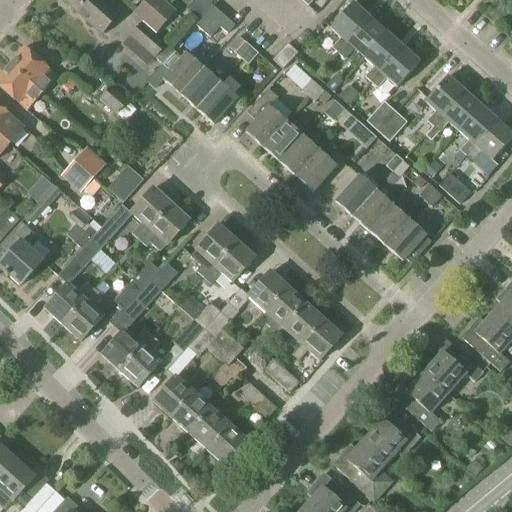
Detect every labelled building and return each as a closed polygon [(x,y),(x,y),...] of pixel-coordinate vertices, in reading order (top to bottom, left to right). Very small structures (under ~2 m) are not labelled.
[(102,36),(119,16),(101,0),(69,0),(66,4),(102,36)] [(157,35),(176,13),(161,0),(146,0),(134,15),(157,35)] [(338,54),(368,19),(352,5),(331,30),(341,39),(332,49),(338,54)] [(227,39),(235,30),(211,9),(194,28),(211,43),(220,33),(227,39)] [(363,59),(385,34),(368,19),(338,54),(345,60),(354,51),(363,59)] [(155,60),(156,59),(167,46),(142,24),(129,38),(155,60)] [(371,84),(401,49),(385,34),(363,59),(374,68),(365,78),(371,84)] [(242,61),(252,50),(238,38),(229,49),(242,61)] [(273,61),(283,71),(298,55),(288,45),(273,61)] [(397,89),(419,64),(401,49),(371,84),(377,90),(386,80),(397,89)] [(41,95),(56,79),(49,72),(25,50),(10,67),(41,95)] [(248,66),(258,55),(252,50),(242,61),(248,66)] [(182,59),(174,52),(162,65),(170,72),(163,80),(182,97),(204,72),(185,56),(182,59)] [(27,111),(41,95),(10,67),(0,78),(0,88),(19,105),(20,104),(27,111)] [(198,111),(220,86),(204,72),(182,97),(198,111)] [(325,86),(333,93),(341,84),(334,77),(325,86)] [(433,128),(464,94),(447,79),(425,104),(435,113),(427,123),(433,128)] [(318,88),(318,87),(311,81),(301,93),(308,99),(308,98),(318,88)] [(215,126),(236,101),(220,86),(198,111),(215,126)] [(125,124),(136,112),(128,103),(110,87),(104,95),(99,101),(116,116),(117,115),(125,124)] [(318,87),(308,99),(314,105),(318,100),(324,93),(318,87)] [(263,149),(286,123),(270,109),(278,100),(268,91),(247,115),(256,123),(246,134),(263,149)] [(324,93),(318,100),(325,106),(331,99),(324,93)] [(458,133),(480,108),(464,94),(433,128),(439,133),(439,134),(448,124),(458,133)] [(378,134),(395,114),(384,104),(366,123),(378,134)] [(0,138),(2,140),(16,123),(10,118),(10,117),(0,108),(0,138)] [(466,157),(497,123),(480,108),(458,133),(468,142),(460,152),(466,157)] [(334,122),(341,128),(351,117),(344,111),(334,122)] [(405,158),(411,151),(396,136),(407,124),(395,114),(378,134),(405,158)] [(357,122),(351,117),(341,128),(347,133),(357,122)] [(279,164),(302,138),(286,123),(263,149),(279,164)] [(491,162),(511,139),(511,136),(497,123),(466,157),(472,163),(481,153),(491,162)] [(433,128),(425,137),(431,142),(439,133),(433,128)] [(295,178),(318,153),(302,138),(279,164),(295,178)] [(98,185),(109,173),(104,169),(106,167),(87,150),(74,164),(98,185)] [(312,194),(335,168),(318,153),(295,178),(312,194)] [(386,168),(392,174),(402,162),(396,156),(386,168)] [(409,168),(402,162),(392,174),(399,180),(409,168)] [(92,199),(101,189),(98,186),(98,185),(74,164),(62,178),(80,195),(84,191),(92,199)] [(460,207),(471,194),(449,175),(438,187),(460,207)] [(353,218),(375,193),(358,178),(335,202),(353,218)] [(418,197),(425,204),(435,192),(428,186),(418,197)] [(24,220),(21,223),(21,224),(26,229),(29,225),(31,226),(61,194),(54,187),(24,219),(24,220)] [(139,242),(149,231),(171,207),(153,190),(131,215),(142,224),(132,235),(139,242)] [(442,198),(435,192),(425,204),(431,209),(442,198)] [(369,233),(391,208),(375,193),(353,218),(369,233)] [(95,236),(90,242),(100,252),(132,217),(122,207),(95,236)] [(167,247),(189,223),(171,207),(149,231),(139,242),(146,248),(156,237),(167,247)] [(386,248),(408,223),(391,208),(369,233),(386,248)] [(90,220),(78,210),(69,221),(81,231),(90,220)] [(0,243),(19,222),(7,211),(0,218),(0,243)] [(425,238),(408,223),(386,248),(403,263),(405,261),(411,266),(431,244),(425,239),(425,238)] [(26,229),(21,224),(0,247),(10,255),(0,265),(0,269),(21,288),(44,263),(29,249),(29,243),(35,237),(26,229)] [(203,280),(214,268),(236,243),(218,228),(190,259),(201,268),(196,274),(203,280)] [(81,251),(95,236),(89,230),(74,245),(81,251)] [(100,252),(90,242),(82,251),(58,277),(68,287),(100,252)] [(203,280),(211,286),(221,275),(232,284),(254,260),(236,243),(214,268),(203,280)] [(133,282),(144,291),(151,284),(160,273),(149,264),(133,282)] [(160,273),(151,284),(161,293),(177,275),(167,265),(160,273)] [(266,314),(288,290),(270,274),(248,297),(248,298),(249,300),(266,314)] [(101,317),(103,318),(112,327),(144,291),(133,282),(101,317)] [(511,282),(496,301),(501,305),(493,315),(511,332),(511,282)] [(144,291),(112,327),(121,335),(124,332),(125,334),(161,293),(151,284),(144,291)] [(85,303),(95,292),(88,285),(78,296),(67,286),(45,311),(62,327),(85,303)] [(283,330),(305,306),(288,290),(266,314),(283,330)] [(248,298),(248,297),(241,291),(220,313),(204,331),(214,341),(223,332),(238,314),(238,313),(249,300),(248,298)] [(101,317),(92,309),(102,298),(95,292),(85,303),(62,327),(80,343),(103,318),(101,317)] [(204,331),(220,313),(209,304),(193,322),(204,331)] [(301,346),(323,322),(305,306),(283,330),(301,346)] [(511,340),(511,332),(493,315),(484,324),(479,320),(462,339),(500,373),(509,364),(499,355),(511,340)] [(160,365),(158,366),(166,373),(188,349),(204,331),(193,322),(173,345),(175,346),(159,364),(160,365)] [(319,362),(341,338),(323,322),(301,346),(292,356),(299,361),(307,352),(319,362)] [(134,342),(125,334),(124,332),(121,335),(102,357),(120,374),(142,349),(152,338),(144,331),(134,342)] [(207,350),(214,341),(204,331),(188,349),(198,358),(207,350)] [(223,332),(214,341),(225,350),(235,359),(243,350),(233,341),(223,332)] [(142,349),(120,374),(137,389),(158,366),(160,365),(159,364),(150,356),(160,345),(152,338),(142,349)] [(474,384),(483,375),(444,340),(427,360),(432,365),(424,374),(448,395),(465,376),(474,384)] [(235,359),(225,350),(214,341),(207,350),(227,368),(235,359)] [(272,378),(281,368),(272,360),(263,371),(272,378)] [(290,395),(299,384),(281,368),(272,378),(290,395)] [(448,395),(424,374),(415,384),(410,379),(393,399),(431,433),(440,423),(430,415),(448,395)] [(172,420),(193,395),(175,379),(153,403),(172,420)] [(240,396),(249,404),(258,394),(250,386),(240,396)] [(276,410),(258,394),(249,404),(267,421),(276,410)] [(189,436),(211,411),(193,395),(172,420),(189,436)] [(396,454),(402,460),(420,440),(384,408),(366,428),(372,433),(364,442),(388,463),(396,454)] [(207,452),(229,427),(211,411),(189,436),(207,452)] [(224,467),(246,443),(229,427),(207,452),(224,467)] [(0,476),(15,462),(6,454),(11,448),(0,438),(0,476)] [(388,463),(364,442),(355,451),(350,446),(333,466),(348,480),(349,480),(374,502),(390,484),(378,473),(388,463)] [(0,507),(4,511),(13,502),(14,503),(23,510),(48,482),(29,465),(24,470),(15,462),(0,476),(0,507)] [(313,499),(304,509),(306,511),(343,511),(345,511),(346,511),(354,511),(360,507),(324,475),(307,495),(313,499)] [(81,511),(67,499),(54,511),(81,511)]
